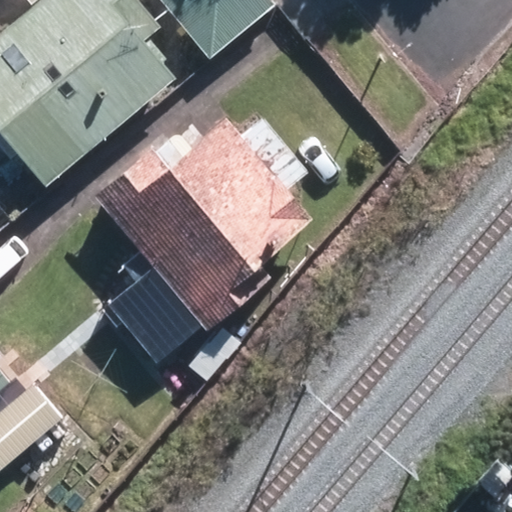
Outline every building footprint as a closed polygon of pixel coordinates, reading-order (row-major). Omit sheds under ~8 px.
[(139,0),(18,0),(0,16),(0,130),(37,175),(165,66),(136,32),(154,17),(139,0)] [(162,0),(202,49),(263,0),(162,0)] [(306,158),(262,105),(239,125),(224,107),(167,157),(150,136),(93,183),(155,256),(109,296),(155,349),(200,311),(206,319),(267,265),(257,251),(310,205),(284,177),(306,158)] [(209,331),(188,355),(205,370),(225,346),(209,331)] [(115,459),(130,445),(109,423),(94,438),(115,459)]
